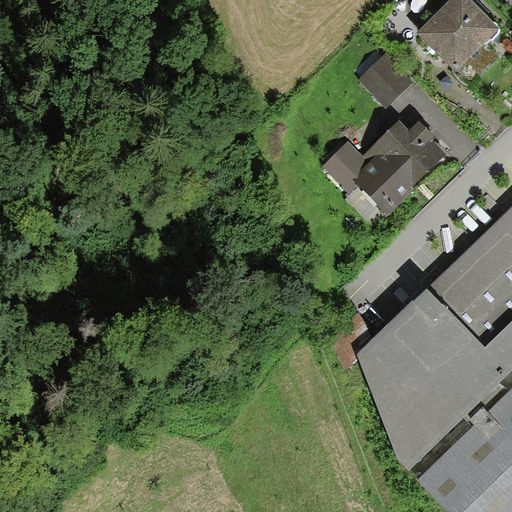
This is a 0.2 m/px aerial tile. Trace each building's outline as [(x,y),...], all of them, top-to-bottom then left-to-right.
[(469,0),(451,0),(419,33),(458,71),(467,62),(481,76),(499,58),(484,43),(499,29),(469,0)] [(361,80),(387,107),(412,82),(387,56),(361,80)] [(349,195),(359,185),(387,215),(414,188),(412,188),(448,153),(434,140),(437,137),(420,120),(408,131),(399,121),(363,156),(349,141),(322,167),(349,195)] [(511,212),(362,355),(415,463),(511,370),(511,212)] [(374,339),(357,313),(331,337),(346,368),(374,339)] [(511,511),(511,395),(427,478),(460,511),(511,511)]
